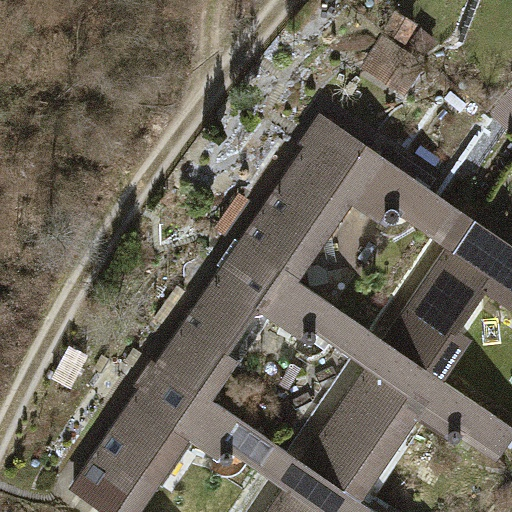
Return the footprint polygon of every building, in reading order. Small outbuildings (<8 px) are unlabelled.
[(403,56),(387,45),(369,71),(385,82),(403,56)] [(336,123),(250,247),(315,292),(370,214),(405,238),(414,225),(452,252),(475,220),(336,123)] [(261,210),(244,198),(219,235),(235,246),(261,210)] [(452,252),(389,343),(465,396),(496,351),(478,339),(507,298),(511,301),(511,245),(475,220),(452,252)] [(166,367),(231,413),(260,372),(248,364),(279,319),(327,353),(334,343),(371,369),(389,343),(315,292),(250,247),(166,367)] [(371,369),(305,464),(374,511),(383,511),(441,429),(477,454),(483,446),(511,465),(511,428),(465,396),(389,343),(371,369)] [(166,367),(81,489),(114,511),(165,511),(207,453),(249,482),(258,470),(287,490),(305,464),(231,413),(166,367)] [(374,511),(305,464),(287,490),(271,511),(374,511)]
